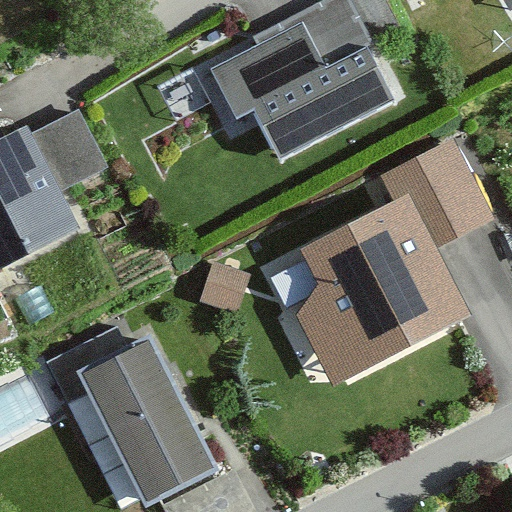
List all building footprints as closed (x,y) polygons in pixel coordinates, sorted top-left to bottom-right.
[(344,0),(319,0),(195,61),(223,118),(234,112),(259,162),(392,97),(344,0)] [(57,107),(0,133),(0,268),(62,239),(41,193),(87,171),(57,107)] [(377,206),(281,250),(300,291),(282,317),(318,396),(468,328),(431,249),(493,221),(451,130),(361,171),(377,206)] [(239,272),(201,261),(189,303),(227,314),(239,272)] [(135,341),(59,378),(120,504),(196,467),(135,341)] [(251,511),(231,469),(156,504),(159,511),(251,511)]
